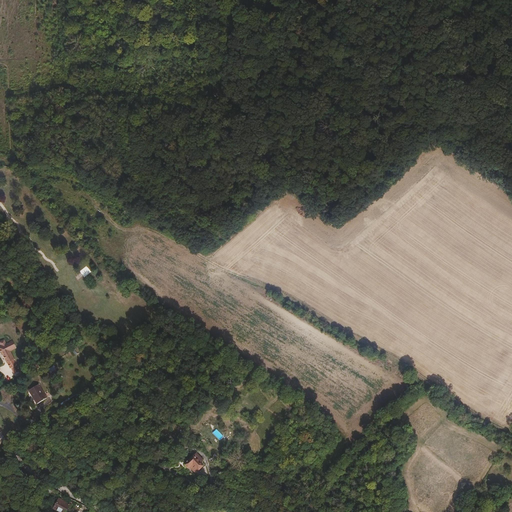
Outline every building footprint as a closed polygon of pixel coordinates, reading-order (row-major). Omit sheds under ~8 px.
[(11,348),(17,344),(13,337),(7,341),(4,337),(2,339),(1,343),(2,344),(11,360),(17,356),(11,348)] [(11,360),(2,344),(0,345),(0,346),(4,353),(5,352),(10,360),(11,360)] [(43,396),(34,382),(26,387),(34,401),(43,396)] [(198,469),(195,467),(196,464),(188,460),(187,461),(186,461),(179,471),(186,476),(189,472),(194,475),(198,469)] [(61,511),(65,511),(70,503),(58,497),(53,508),(61,511)]
